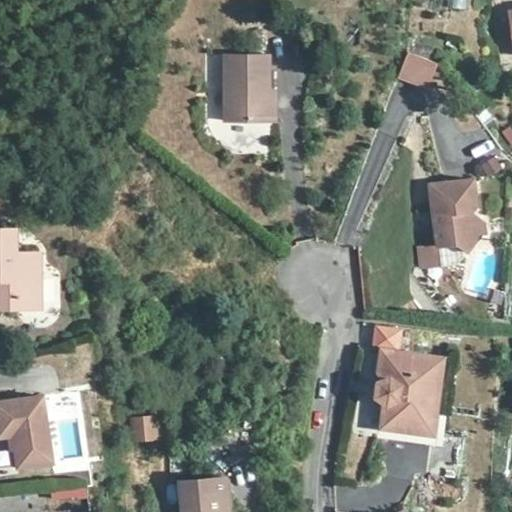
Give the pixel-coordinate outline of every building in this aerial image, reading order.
[(466,10),(466,0),(446,0),(447,9),(466,10)] [(427,85),(433,69),(435,62),(407,49),(398,73),(427,85)] [(268,91),(268,56),(227,56),(226,121),(277,122),(276,92),(268,91)] [(474,180),(430,186),(437,249),(455,245),(469,252),(484,231),(474,222),(473,212),(476,207),(474,180)] [(15,255),(15,231),(0,230),(0,309),(41,309),(40,254),(15,255)] [(462,264),(462,249),(442,250),(443,265),(462,264)] [(384,403),(382,427),(433,434),(442,358),(381,350),(378,374),(381,381),(377,382),(376,396),(384,403)] [(53,463),(43,395),(0,401),(0,438),(17,436),(18,445),(14,450),(18,469),(53,463)] [(156,436),(153,416),(131,418),(134,439),(156,436)] [(229,511),(226,478),(181,483),(183,511),(229,511)]
